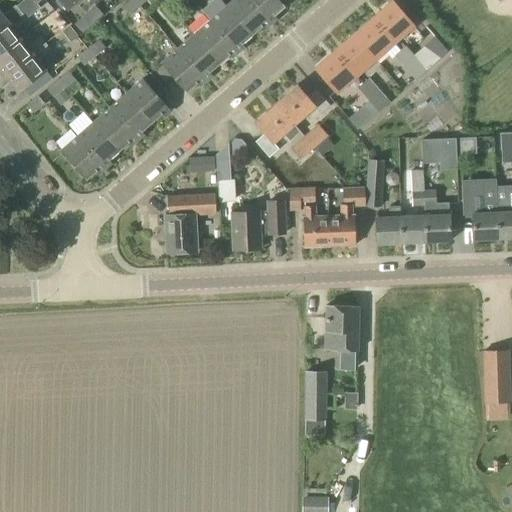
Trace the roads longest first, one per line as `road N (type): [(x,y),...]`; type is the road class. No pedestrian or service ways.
road 1 (tertiary): [(81,289),(511,272)]
road 2 (residential): [(77,235),(343,0)]
road 3 (residential): [(0,138),(77,235)]
